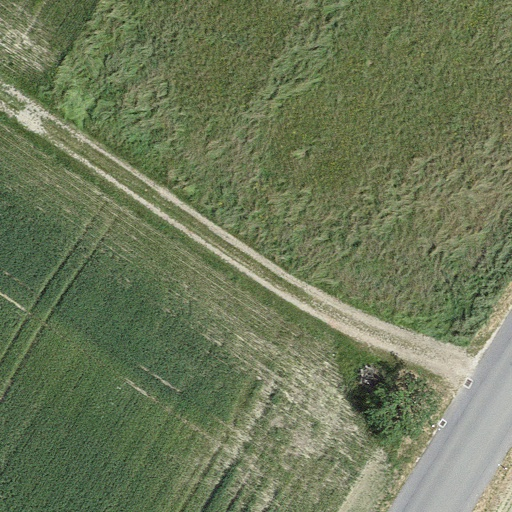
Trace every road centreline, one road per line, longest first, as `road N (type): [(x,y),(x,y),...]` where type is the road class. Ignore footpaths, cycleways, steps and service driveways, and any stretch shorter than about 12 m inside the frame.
road 1 (track): [(511,372),(345,321),(0,86)]
road 2 (tertiary): [(438,511),(511,391)]
